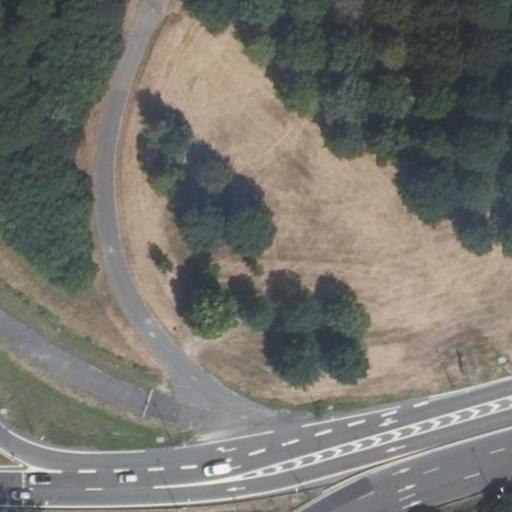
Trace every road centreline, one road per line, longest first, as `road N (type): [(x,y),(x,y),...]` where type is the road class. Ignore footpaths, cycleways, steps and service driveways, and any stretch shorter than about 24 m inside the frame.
road 1 (secondary): [(511,418),(310,476),(205,493),(28,491)]
road 2 (secondary): [(511,386),(183,468),(70,470)]
road 3 (secondary): [(387,495),(511,456)]
